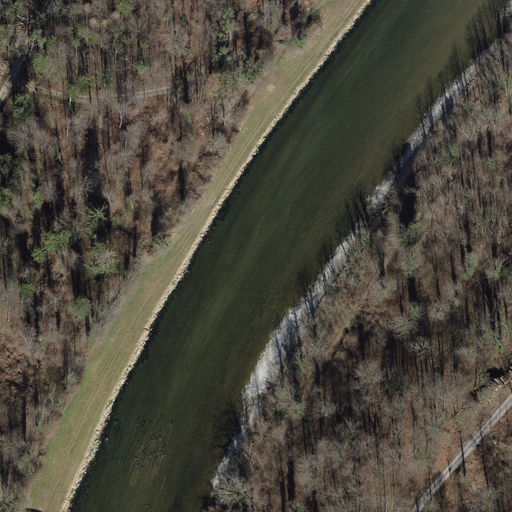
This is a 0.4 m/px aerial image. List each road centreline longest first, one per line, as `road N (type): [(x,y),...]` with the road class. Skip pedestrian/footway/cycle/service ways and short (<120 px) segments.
road 1 (track): [(357,0),(269,114),(158,282),(99,382),(41,511)]
road 2 (track): [(8,82),(94,100),(153,92),(178,84),(221,38),(284,0)]
road 3 (unclassified): [(511,401),(416,511)]
